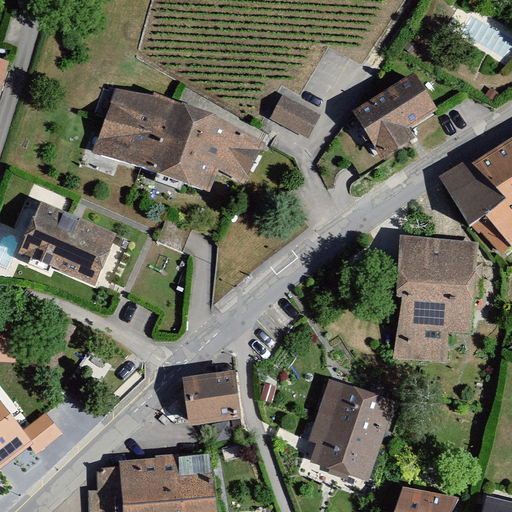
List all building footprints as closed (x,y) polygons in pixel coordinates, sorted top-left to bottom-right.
[(413,81),(353,118),(382,165),(413,146),(406,134),(435,116),(413,81)] [(115,95),(93,156),(207,197),(216,172),(245,183),(259,147),(115,95)] [(282,102),(270,122),(307,143),(319,123),(282,102)] [(511,145),(470,171),(466,166),(439,184),(503,261),(511,252),(511,145)] [(75,224),(40,209),(19,258),(93,289),(114,240),(75,224)] [(475,250),(400,243),(395,304),(401,305),(392,365),(444,368),(445,338),(469,339),(475,250)] [(52,319),(29,368),(51,378),(74,329),(52,319)] [(15,326),(0,325),(0,358),(14,359),(15,326)] [(233,378),(182,385),(189,432),(240,424),(233,378)] [(391,406),(328,386),(309,447),(316,449),(310,468),(366,485),(391,406)] [(0,401),(0,469),(33,443),(23,431),(0,401)] [(47,413),(23,431),(33,443),(40,452),(63,432),(47,413)] [(176,483),(174,461),(119,465),(120,474),(97,475),(99,495),(88,496),(89,511),(213,511),(211,480),(176,483)] [(448,511),(453,503),(403,495),(397,511),(448,511)]
